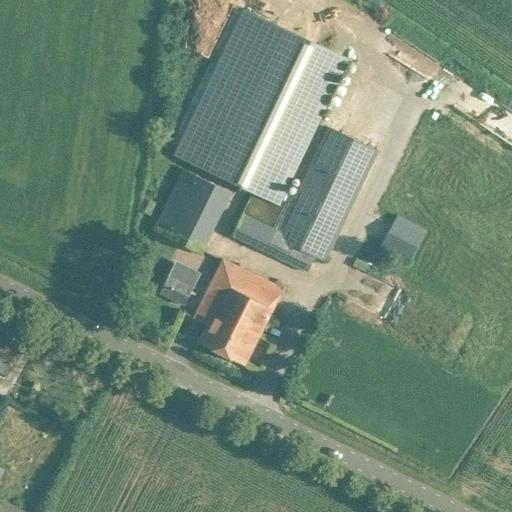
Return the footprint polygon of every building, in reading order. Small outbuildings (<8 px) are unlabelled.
[(329,127),(296,196),(286,191),(349,57),(241,7),(172,154),(252,191),(231,234),(307,271),(314,256),(324,261),(377,151),(329,127)] [(183,171),(154,232),(201,254),(230,193),(183,171)] [(397,216),(380,247),(408,262),(424,231),(397,216)] [(223,259),(202,301),(193,319),(206,325),(198,342),(244,365),(283,289),(223,259)] [(164,273),(155,291),(181,303),(190,284),(164,273)] [(0,374),(4,377),(18,348),(0,338),(0,374)] [(29,511),(0,497),(0,511),(29,511)]
